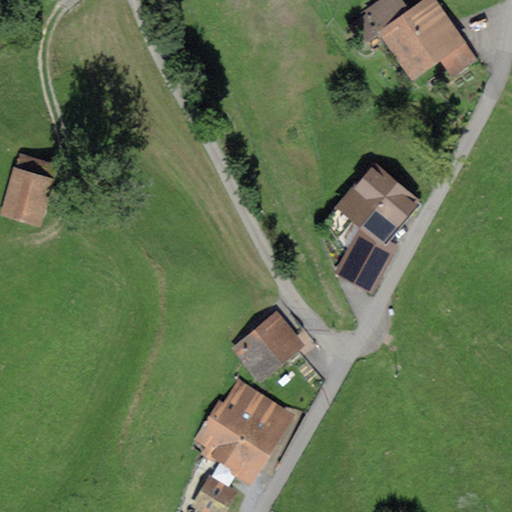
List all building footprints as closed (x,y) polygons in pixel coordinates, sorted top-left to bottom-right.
[(388,25),(415,64),(456,36),(433,1),(418,11),(416,9),(410,13),(408,10),(388,25)] [(22,158),(6,211),(36,220),(53,167),(22,158)] [(374,165),(343,203),(379,233),(400,205),(409,213),(418,201),(374,165)] [(357,240),(341,270),(371,287),(392,248),(377,240),(372,248),(357,240)] [(293,342),(276,320),(243,348),(260,369),(293,342)] [(309,411),(326,383),(297,367),(280,394),(309,411)] [(220,405),(203,430),(212,437),(215,432),(220,435),(214,444),(249,468),(284,415),(244,388),(229,411),(220,405)] [(212,480),(195,505),(205,511),(213,511),(228,492),(212,480)]
